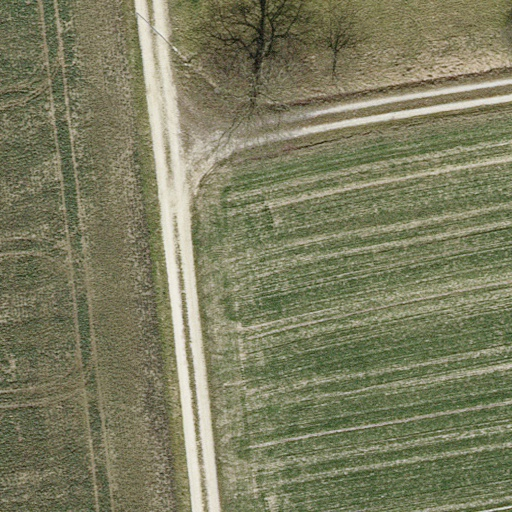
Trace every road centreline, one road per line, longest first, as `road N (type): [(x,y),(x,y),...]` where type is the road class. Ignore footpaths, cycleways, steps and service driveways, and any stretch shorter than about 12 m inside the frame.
road 1 (track): [(210,511),(152,0)]
road 2 (track): [(168,141),(511,87)]
